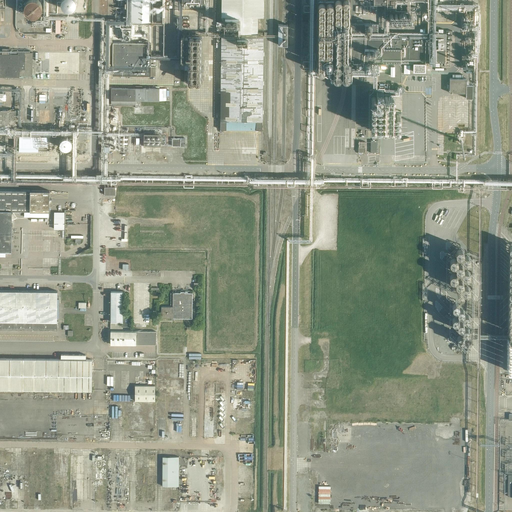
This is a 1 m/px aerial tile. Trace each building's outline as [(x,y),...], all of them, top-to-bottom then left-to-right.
[(41,10),(41,8),(41,6),(41,5),(40,3),(39,2),(37,0),(36,0),(27,0),(26,0),(25,1),(24,3),(23,5),(22,6),(22,8),(22,10),(23,12),(24,14),(25,15),(26,16),(28,17),(30,18),(32,18),(33,18),(35,18),(37,17),(38,15),(40,14),(41,12),(41,10)] [(131,0),(131,20),(153,20),(152,0),(131,0)] [(221,0),(221,16),(225,16),(224,25),(231,25),(231,26),(238,26),(238,36),(221,36),(220,93),(218,92),(218,95),(220,95),(220,131),(223,131),(223,129),(262,130),(263,37),(257,37),(258,17),(263,17),(263,0),(221,0)] [(112,75),(155,76),(155,66),(151,66),(151,43),(113,43),(112,75)] [(0,76),(19,77),(19,76),(21,76),(21,75),(32,75),(32,52),(10,52),(10,49),(2,48),(2,54),(0,54),(0,76)] [(428,71),(429,59),(415,59),(415,71),(428,71)] [(469,74),(452,74),(452,92),(467,92),(467,96),(476,96),(477,80),(469,80),(469,74)] [(372,124),(372,129),(402,129),(402,123),(403,123),(403,115),(407,115),(407,83),(397,83),(397,95),(384,95),(384,116),(376,116),(376,124),(372,124)] [(127,88),(111,88),(111,105),(135,105),(135,100),(166,100),(166,88),(134,88),(134,87),(127,87),(127,88)] [(15,133),(15,115),(20,115),(20,110),(0,110),(0,133),(15,133)] [(147,130),(147,142),(165,142),(165,131),(147,130)] [(47,133),(19,133),(19,136),(14,136),(14,147),(19,147),(19,151),(33,151),(33,147),(38,147),(38,145),(47,145),(47,133)] [(5,135),(5,142),(0,141),(0,147),(12,147),(12,136),(5,135)] [(72,143),(72,142),(72,141),(72,139),(71,138),(70,137),(69,136),(68,136),(67,135),(66,135),(63,136),(62,136),(61,137),(60,138),(59,139),(59,141),(59,142),(59,143),(59,144),(60,146),(61,147),(62,147),(63,148),(64,149),(65,149),(67,149),(68,148),(70,147),(71,146),(72,145),(72,143)] [(118,192),(118,184),(106,184),(106,192),(118,192)] [(11,251),(11,211),(24,211),(24,217),(48,217),(48,211),(49,211),(49,191),(0,189),(0,256),(5,256),(5,253),(11,253),(11,251)] [(64,213),(54,212),(54,229),(64,229),(64,213)] [(0,328),(57,329),(57,299),(57,291),(0,290),(0,328)] [(111,292),(110,322),(122,322),(123,292),(111,292)] [(173,293),(173,306),(161,306),(161,318),(192,318),(192,293),(173,293)] [(163,351),(181,351),(181,345),(184,345),(184,338),(187,338),(187,332),(189,332),(189,320),(163,320),(163,351)] [(156,331),(110,331),(110,344),(156,345),(156,331)] [(0,389),(34,390),(34,392),(61,392),(61,390),(91,390),(91,387),(94,387),(94,383),(92,383),(92,359),(86,359),(86,355),(61,354),(61,359),(0,358),(0,389)] [(181,392),(182,377),(162,377),(161,388),(176,389),(175,392),(181,392)] [(464,411),(465,379),(352,377),(352,405),(352,408),(357,408),(357,409),(464,411)] [(218,379),(208,379),(206,436),(216,437),(217,419),(220,419),(220,413),(217,413),(218,379)] [(135,386),(135,401),(155,401),(155,386),(135,386)] [(325,401),(333,393),(329,389),(321,397),(325,401)] [(124,429),(124,399),(113,399),(113,429),(124,429)] [(193,404),(192,435),(199,435),(200,404),(193,404)] [(89,414),(78,413),(77,431),(91,431),(91,419),(89,419),(89,414)] [(96,413),(96,425),(111,426),(111,414),(96,413)] [(437,417),(331,416),(330,453),(332,453),(332,468),(315,467),(315,471),(313,471),(312,511),(371,511),(376,511),(377,477),(378,477),(378,472),(382,472),(382,470),(385,470),(385,472),(436,473),(437,417)] [(76,431),(77,419),(68,419),(68,431),(76,431)] [(50,499),(50,453),(40,452),(39,499),(50,499)] [(85,453),(76,452),(74,498),(83,498),(85,453)] [(157,500),(158,452),(138,452),(138,473),(145,473),(145,470),(150,470),(150,485),(138,485),(138,500),(157,500)] [(110,457),(109,500),(131,501),(131,478),(120,478),(121,458),(110,457)] [(178,487),(179,457),(162,457),(162,486),(178,487)] [(57,469),(55,499),(63,499),(63,494),(69,494),(69,478),(63,478),(64,469),(57,469)]
